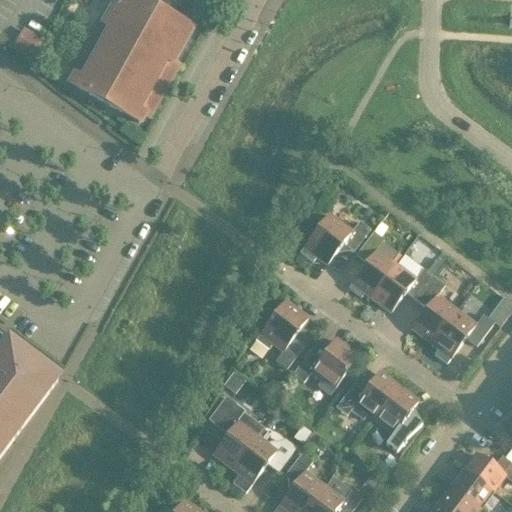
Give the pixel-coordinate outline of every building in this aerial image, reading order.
[(77,78),(71,87),(139,124),(144,115),(146,116),(153,104),(151,103),(164,78),(166,79),(173,67),(171,66),(190,31),(144,5),(138,16),(117,4),(104,29),(102,28),(95,40),(97,41),(83,66),(81,65),(75,77),(77,78)] [(23,30),(12,51),(33,62),(44,41),(23,30)] [(327,219),(300,255),(312,264),(316,259),(327,268),(343,247),(353,256),(371,232),(360,224),(350,236),(327,219)] [(381,225),(374,235),(380,240),(387,230),(381,225)] [(352,286),(349,291),(361,300),(365,295),(371,300),(394,269),(402,259),(383,245),(384,243),(380,240),(374,235),(356,258),(366,266),(352,286)] [(394,269),(371,300),(391,315),(406,296),(416,303),(434,280),(423,272),(403,258),(394,269)] [(438,261),(433,268),(439,273),(444,266),(438,261)] [(427,311),(412,331),(431,346),(455,315),(436,301),(445,288),(434,280),(416,303),(427,311)] [(511,304),(502,299),(490,320),(503,327),(511,311),(511,304)] [(283,306),(256,342),(269,352),(273,346),(283,354),(276,364),(286,373),(304,349),(294,341),(307,323),(283,306)] [(455,315),(431,346),(439,351),(434,357),(447,366),(451,360),(451,361),(466,341),(477,349),(494,326),(483,317),(474,329),(455,315)] [(0,459),(57,384),(0,341),(0,459)] [(310,354),(292,377),(303,386),(311,375),(322,383),(317,388),(330,398),(358,362),(334,344),(332,347),(320,362),(310,354)] [(354,387),(336,410),(347,418),(351,413),(363,423),(367,417),(374,422),(397,391),(378,376),(364,395),(354,387)] [(397,391),(374,422),(394,437),(386,447),(396,456),(407,441),(415,433),(426,422),(417,406),(397,391)] [(232,472),(256,441),(237,427),(246,414),(226,399),(208,422),(228,437),(213,457),(232,472)] [(278,475),(295,452),(284,443),(275,455),(256,441),(232,472),(239,477),(232,487),(245,497),(268,467),(278,475)] [(307,472),(313,464),(302,456),(296,463),(307,472)] [(476,458),(464,474),(492,495),(504,480),(511,486),(511,467),(502,460),(493,471),(476,458)] [(464,474),(452,489),(480,511),(492,495),(464,474)] [(303,476),(276,511),(306,511),(322,491),(303,476)] [(479,511),(480,511),(452,489),(440,505),(448,511),(479,511)] [(322,491),(306,511),(354,511),(362,502),(351,493),(342,505),(322,491)]
